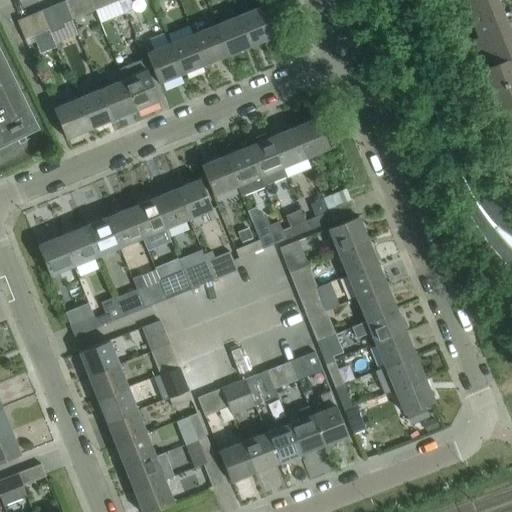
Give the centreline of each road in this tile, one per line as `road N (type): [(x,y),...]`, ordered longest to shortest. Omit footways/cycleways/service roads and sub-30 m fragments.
road 1 (residential): [(293,511),(466,444),(480,429),(480,400),(337,59)]
road 2 (residential): [(0,200),(337,59)]
road 3 (residential): [(102,511),(0,242)]
road 4 (secondary): [(477,208),(392,0)]
